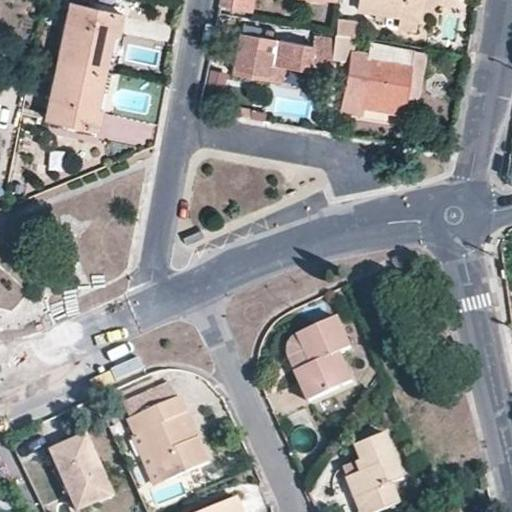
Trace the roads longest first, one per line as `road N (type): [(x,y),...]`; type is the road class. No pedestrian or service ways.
road 1 (residential): [(467,208),(347,228),(196,286)]
road 2 (residential): [(467,208),(467,260),(511,455)]
road 3 (residential): [(292,511),(196,286)]
road 4 (residential): [(509,0),(467,208)]
road 5 (residential): [(180,127),(362,161)]
road 6 (residential): [(180,127),(152,281),(161,301)]
road 7 (residential): [(203,0),(180,127)]
road 8 (residential): [(49,352),(161,301)]
